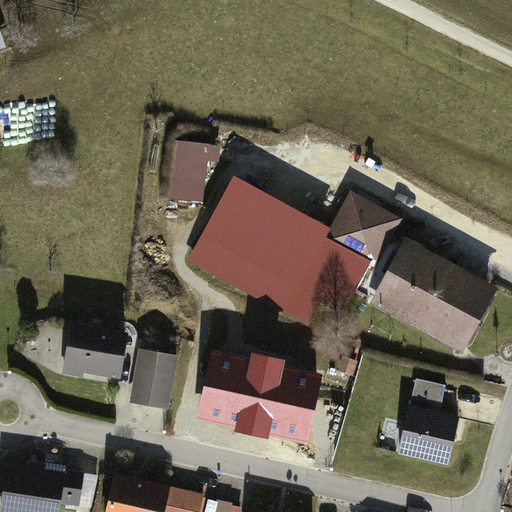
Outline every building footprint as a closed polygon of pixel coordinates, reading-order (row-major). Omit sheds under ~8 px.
[(173,137),(166,195),(205,199),(210,159),(221,161),(223,142),(173,137)] [(410,221),(356,191),(336,227),(237,172),(189,258),(310,327),(323,305),(340,315),(356,286),(368,264),(381,272),(410,221)] [(506,291),(413,240),(378,304),(471,355),(506,291)] [(137,336),(78,326),(70,371),(129,381),(137,336)] [(184,359),(145,352),(136,403),(175,410),(184,359)] [(452,387),(421,380),(417,402),(447,408),(452,387)] [(467,420),(415,409),(405,454),(457,465),(467,420)] [(90,477),(15,464),(6,511),(70,511),(72,505),(84,507),(90,477)] [(244,511),(247,505),(125,476),(116,511),(244,511)]
